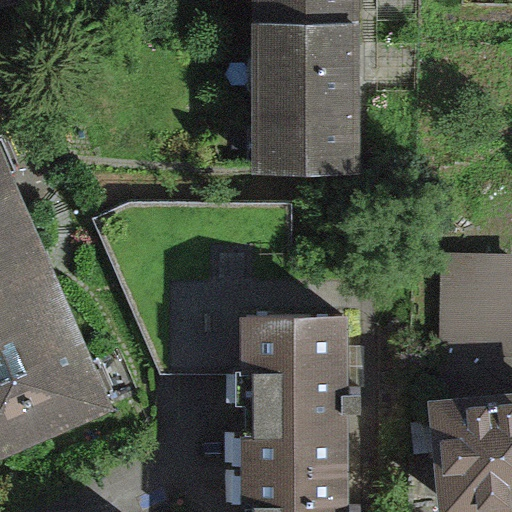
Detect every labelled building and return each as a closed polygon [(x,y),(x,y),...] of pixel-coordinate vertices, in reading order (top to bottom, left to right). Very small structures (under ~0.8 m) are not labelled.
[(354,0),(261,0),(261,25),(355,26),(354,0)] [(354,168),(355,26),(261,25),(261,168),(354,168)] [(0,171),(0,453),(104,408),(0,171)] [(511,243),(444,244),(444,341),(511,341),(511,243)] [(344,471),(343,321),(248,321),(249,472),(344,471)] [(511,403),(436,410),(444,511),(447,511),(511,506),(511,403)] [(344,511),(344,471),(249,472),(249,511),(344,511)]
